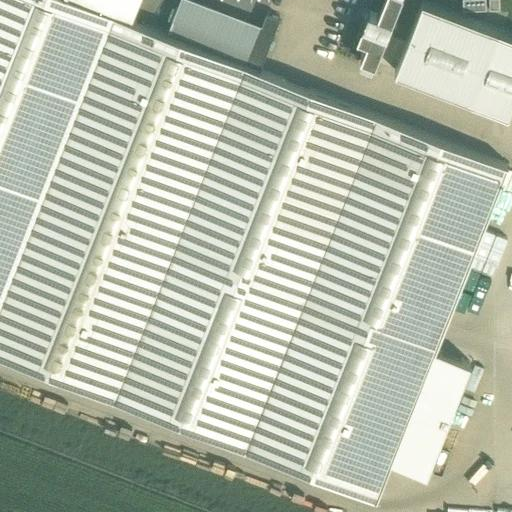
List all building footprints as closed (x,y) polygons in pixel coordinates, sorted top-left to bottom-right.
[(0,0),(0,358),(377,505),(508,168),(76,0),(0,0)] [(384,0),(378,17),(368,13),(357,40),(367,44),(360,60),(375,66),(400,0),(384,0)] [(484,0),(462,0),(463,11),(485,11),(484,0)] [(498,0),(488,0),(489,10),(499,10),(498,0)] [(511,108),(511,44),(421,8),(393,78),(506,123),(511,108)]
